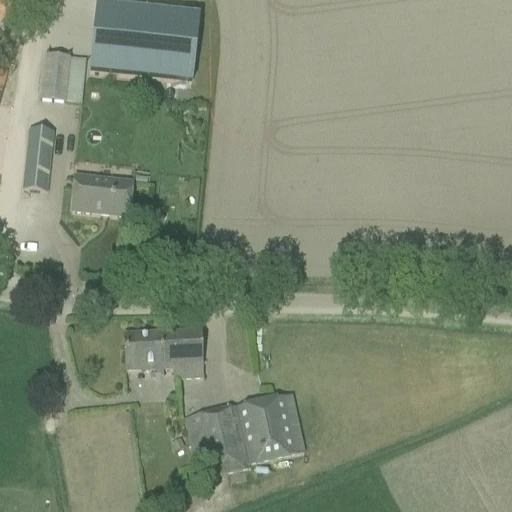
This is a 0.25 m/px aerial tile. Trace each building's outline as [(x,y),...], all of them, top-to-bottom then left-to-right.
[(95,9),(88,77),(185,88),(193,20),(95,9)] [(63,107),(63,106),(67,63),(67,60),(42,57),(37,103),(63,107)] [(82,84),(83,64),(67,63),(65,83),(82,84)] [(43,197),(51,136),(28,132),(20,194),(43,197)] [(126,222),(128,202),(130,188),(72,182),(68,215),(126,222)] [(157,375),(157,376),(170,376),(171,384),(201,383),(199,336),(122,339),(123,376),(157,375)] [(182,422),(187,442),(195,483),(249,471),(249,470),(302,458),(289,399),(182,422)] [(180,442),(169,447),(173,454),(183,449),(180,442)]
